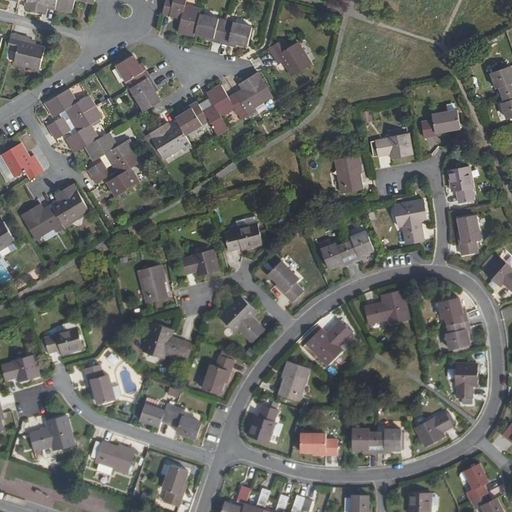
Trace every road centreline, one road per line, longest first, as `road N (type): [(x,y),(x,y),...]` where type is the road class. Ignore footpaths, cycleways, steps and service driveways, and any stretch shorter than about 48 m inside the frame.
road 1 (residential): [(30,403),(59,383),(101,421),(220,460)]
road 2 (residential): [(475,435),(501,381),(494,332),(476,290),(438,271)]
road 3 (residential): [(377,197),(392,172),(433,167),(442,222),(438,271)]
road 4 (residential): [(438,271),(391,275),(354,291),(296,333)]
road 5 (residential): [(225,447),(317,475),(379,474)]
road 6 (residential): [(184,305),(242,276),(296,333)]
road 7 (residential): [(296,333),(248,386),(225,447)]
